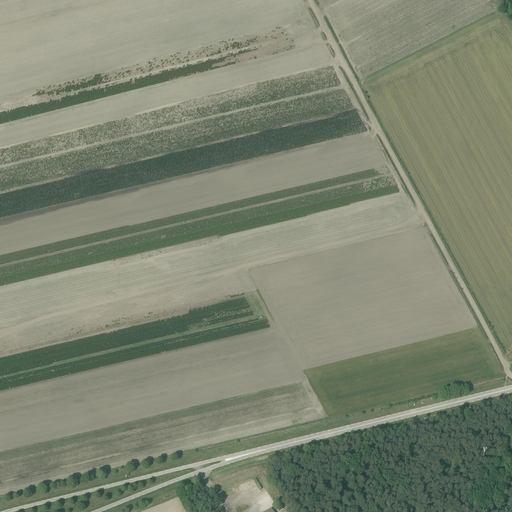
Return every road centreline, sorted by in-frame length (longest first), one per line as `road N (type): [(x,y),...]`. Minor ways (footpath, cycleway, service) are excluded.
road 1 (track): [(310,0),(508,372)]
road 2 (primary): [(235,457),(511,389)]
road 3 (primary): [(235,457),(10,511)]
